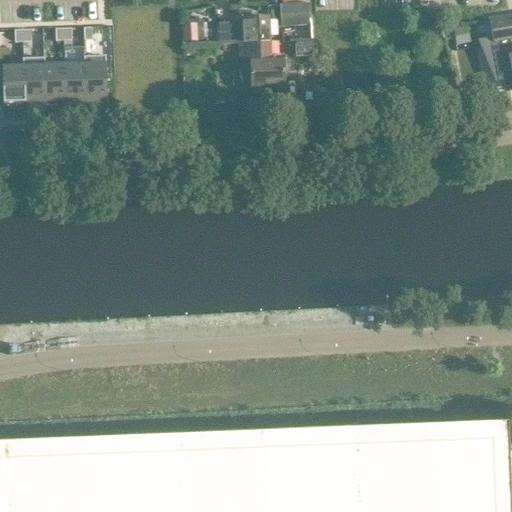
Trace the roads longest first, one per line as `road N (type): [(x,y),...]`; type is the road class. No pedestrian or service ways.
road 1 (unclassified): [(0,371),(83,356),(511,333)]
road 2 (residential): [(281,159),(511,137)]
